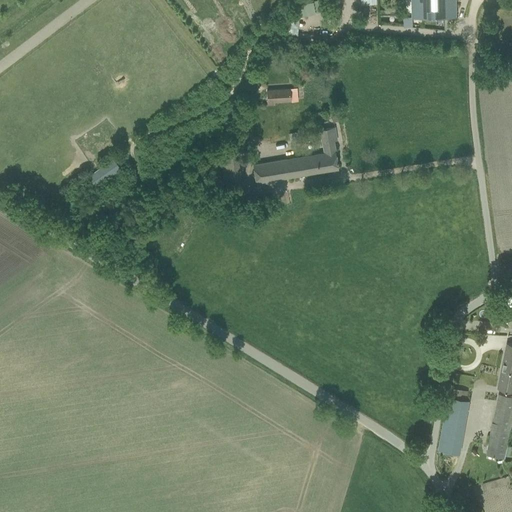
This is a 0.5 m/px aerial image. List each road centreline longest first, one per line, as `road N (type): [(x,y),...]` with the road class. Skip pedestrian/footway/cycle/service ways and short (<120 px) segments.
road 1 (track): [(427,467),(0,199)]
road 2 (track): [(493,272),(473,104),(476,0)]
road 3 (unclassified): [(449,511),(427,467),(450,338),(459,316),(492,291),(493,272)]
road 4 (unknown): [(448,21),(364,30),(348,20),(347,0)]
